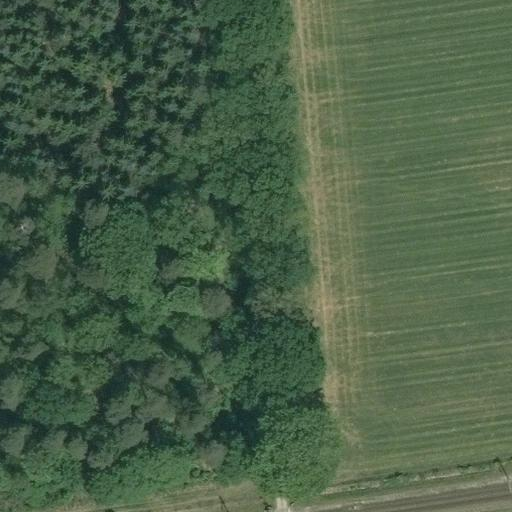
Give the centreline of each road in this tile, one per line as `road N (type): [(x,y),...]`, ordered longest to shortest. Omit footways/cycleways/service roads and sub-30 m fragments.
road 1 (track): [(279,511),(250,0)]
road 2 (track): [(147,511),(278,493)]
